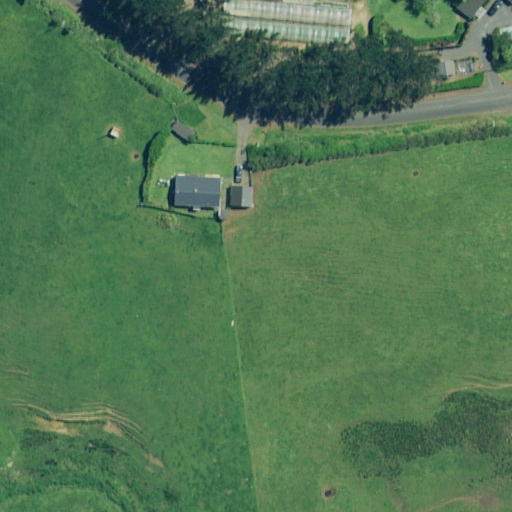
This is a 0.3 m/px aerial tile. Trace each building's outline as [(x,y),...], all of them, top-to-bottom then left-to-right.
[(354,11),(233,0),(224,0),(221,36),(350,48),(354,11)] [(511,0),(463,0),(457,9),(472,21),(476,16),(480,19),(486,11),(482,8),(488,0),(506,0),(511,4),(511,0)] [(511,41),(511,27),(499,31),(502,44),(511,41)] [(453,74),(452,63),(435,66),(437,77),(453,74)] [(195,132),(177,119),(170,129),(188,142),(195,132)] [(218,208),(219,179),(175,177),(174,206),(218,208)] [(252,189),(230,188),(230,207),(251,207),(252,189)]
